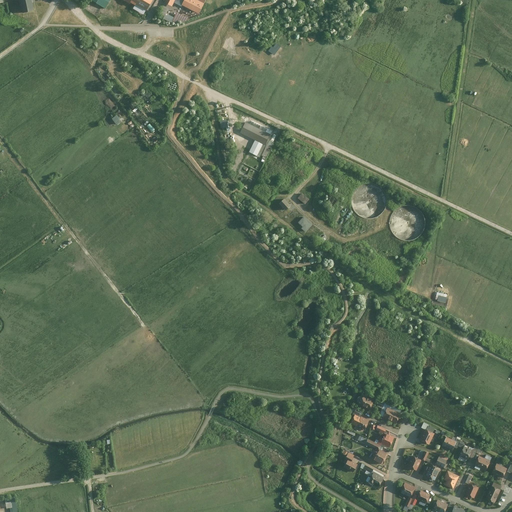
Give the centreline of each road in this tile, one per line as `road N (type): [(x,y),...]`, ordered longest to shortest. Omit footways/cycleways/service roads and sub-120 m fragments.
road 1 (track): [(206,88),(222,176),(247,201),(404,313),(511,367)]
road 2 (track): [(184,76),(511,233)]
road 3 (track): [(474,0),(443,200)]
road 4 (track): [(379,228),(342,241),(291,199),(329,145)]
road 5 (residential): [(392,468),(482,508),(502,510),(511,498)]
road 6 (track): [(0,491),(125,472)]
